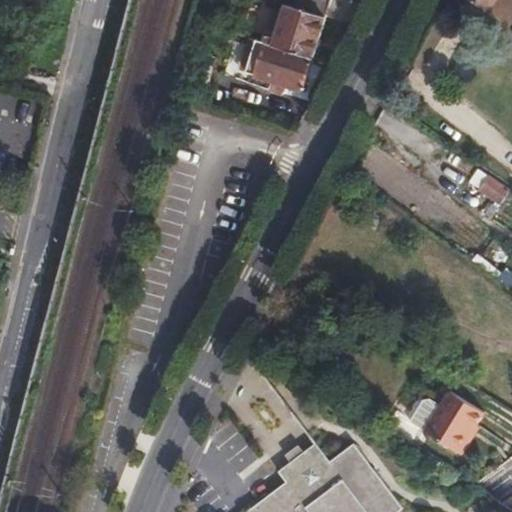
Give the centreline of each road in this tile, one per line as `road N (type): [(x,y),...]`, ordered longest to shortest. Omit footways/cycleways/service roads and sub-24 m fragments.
road 1 (secondary): [(139,511),(190,392),(401,0)]
road 2 (residential): [(0,382),(99,0)]
